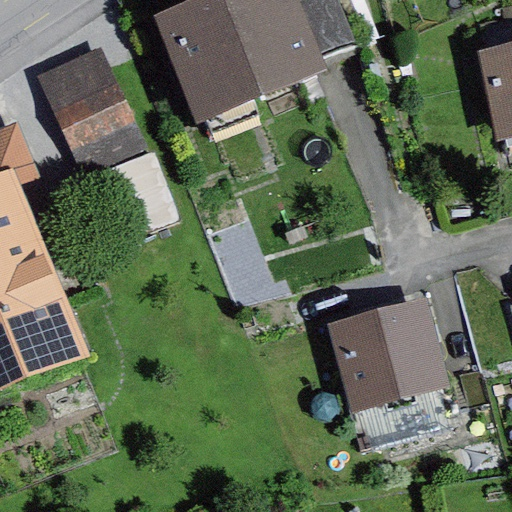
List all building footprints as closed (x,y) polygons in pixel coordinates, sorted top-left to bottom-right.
[(295,0),(248,0),(162,35),(203,137),(330,85),(295,0)] [(511,56),(486,62),(505,147),(511,145),(511,56)] [(102,57),(39,83),(78,173),(140,146),(102,57)] [(14,186),(0,191),(0,406),(90,370),(14,186)] [(431,308),(335,334),(357,417),(453,392),(431,308)]
